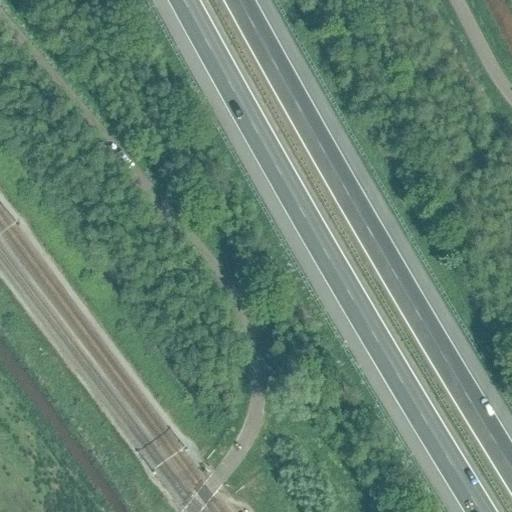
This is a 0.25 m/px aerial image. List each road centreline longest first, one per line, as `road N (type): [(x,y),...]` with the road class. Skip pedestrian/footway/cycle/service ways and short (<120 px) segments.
road 1 (unclassified): [(191,511),(235,455),(254,412),(257,376),(246,320),(224,280),(0,21)]
road 2 (motorway): [(181,0),(478,511)]
road 3 (motorway): [(511,474),(237,0)]
